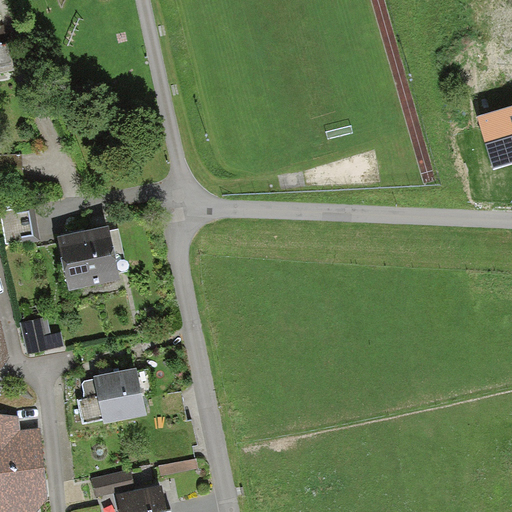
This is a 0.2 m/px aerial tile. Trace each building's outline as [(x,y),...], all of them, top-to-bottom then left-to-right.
[(511,160),(511,108),(480,118),(494,166),(511,160)] [(0,183),(18,183),(17,155),(0,155),(0,183)] [(7,244),(40,238),(33,205),(1,211),(7,244)] [(110,231),(109,226),(58,236),(70,290),(120,280),(118,273),(129,270),(120,228),(110,231)] [(0,372),(10,358),(0,314),(0,372)] [(48,317),(22,323),(28,354),(64,346),(61,331),(52,333),(48,317)] [(78,402),(83,423),(104,419),(105,422),(145,413),(135,368),(94,377),(95,381),(82,384),(86,400),(78,402)] [(48,488),(40,428),(21,430),(19,416),(0,418),(0,511),(35,511),(49,494),(48,488)] [(196,458),(159,466),(161,474),(198,467),(196,458)] [(130,469),(91,478),(96,498),(135,488),(130,469)] [(119,511),(171,511),(171,510),(167,511),(162,485),(116,495),(119,511)]
